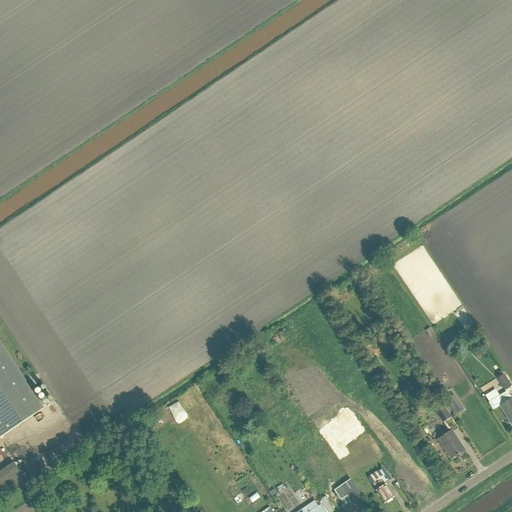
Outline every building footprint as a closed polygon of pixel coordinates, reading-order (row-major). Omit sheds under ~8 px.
[(0,437),(43,409),(57,400),(0,314),(0,437)] [(511,385),(511,386),(504,375),(498,379),(507,392),(489,403),(493,410),(499,406),(511,426),(511,425),(511,385)] [(494,379),(479,387),(483,394),(498,386),(494,379)] [(455,414),(461,410),(452,395),(446,399),(455,414)] [(459,430),(443,405),(434,410),(443,423),(444,423),(450,433),(439,441),(451,460),(465,451),(453,433),(459,430)] [(0,485),(9,480),(14,488),(25,481),(14,462),(0,470),(0,485)] [(377,472),(382,480),(374,485),(385,502),(392,498),(383,483),(390,479),(383,468),(377,472)] [(342,511),(358,511),(353,504),(352,503),(350,500),(359,494),(350,480),(334,490),(344,505),(341,506),(344,511),(342,511)] [(320,501),(327,511),(331,511),(334,511),(325,497),(320,501)] [(319,507),(314,500),(296,511),(324,511),(320,506),(319,507)]
